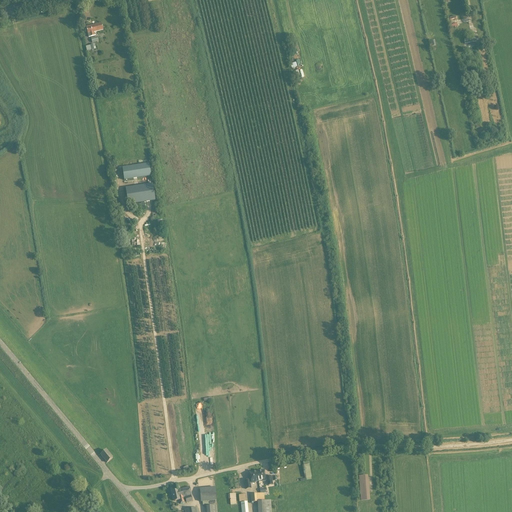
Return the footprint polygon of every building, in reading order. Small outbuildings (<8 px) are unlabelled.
[(108,28),(89,33),(91,41),(93,41),(94,46),(110,42),(109,37),(111,37),(108,28)] [(151,177),(149,164),(122,168),(124,181),(151,177)] [(153,184),(126,188),(128,205),(155,201),(153,184)] [(113,458),(106,450),(100,455),(107,463),(113,458)] [(310,464),(309,462),(302,463),(303,466),(304,466),(306,478),(306,480),(311,479),(311,477),(309,465),(310,464)] [(257,472),(258,482),(262,481),(262,482),(266,481),(266,480),(267,480),(268,486),(273,485),(271,476),(266,477),(265,477),(264,470),(257,472)] [(258,482),(257,472),(250,473),(251,480),(250,480),(245,481),(246,490),(251,489),(250,483),(252,483),(255,483),(255,482),(258,482)] [(369,501),(367,476),(359,476),(361,501),(369,501)] [(180,489),(179,485),(176,485),(177,490),(172,491),(174,502),(179,500),(180,504),(186,503),(193,502),(190,487),(180,489)] [(216,501),(215,488),(200,489),(201,502),(216,501)] [(262,495),(262,493),(250,494),(251,503),(257,502),(257,511),(271,511),(271,500),(264,501),(264,495),(262,495)]
